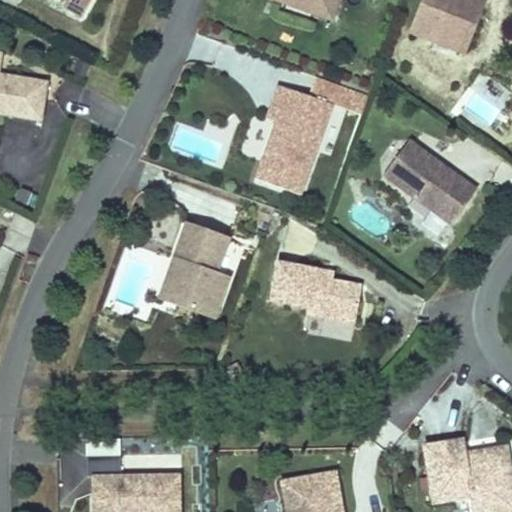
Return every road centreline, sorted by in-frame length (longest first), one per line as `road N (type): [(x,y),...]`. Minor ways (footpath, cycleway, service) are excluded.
road 1 (residential): [(184,0),(127,136),(30,307),(0,415)]
road 2 (residential): [(511,371),(495,351),(484,316),(488,288),(511,254)]
